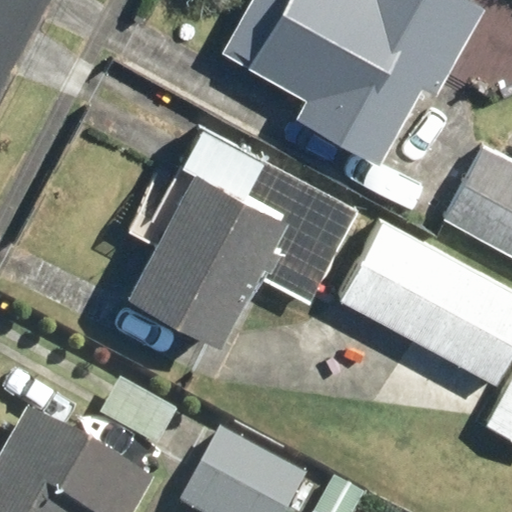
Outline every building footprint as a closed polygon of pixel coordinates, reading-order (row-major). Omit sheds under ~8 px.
[(249,0),(223,47),(307,94),(297,111),(381,158),(423,83),(437,91),(487,3),(481,0),(249,0)] [(134,20),(113,60),(232,124),(254,84),(134,20)] [(196,164),(129,289),(222,339),(259,271),(311,298),(360,206),(203,122),(184,158),(196,164)] [(511,158),(485,144),(446,215),(511,251),(511,158)] [(511,353),(511,286),(384,218),(342,295),(498,379),(511,353)] [(511,376),(489,419),(511,431),(511,376)] [(0,511),(137,511),(155,481),(28,411),(0,460),(0,511)] [(287,511),(307,476),(220,429),(180,503),(197,511),(287,511)] [(356,511),(369,488),(335,471),(314,511),(356,511)]
